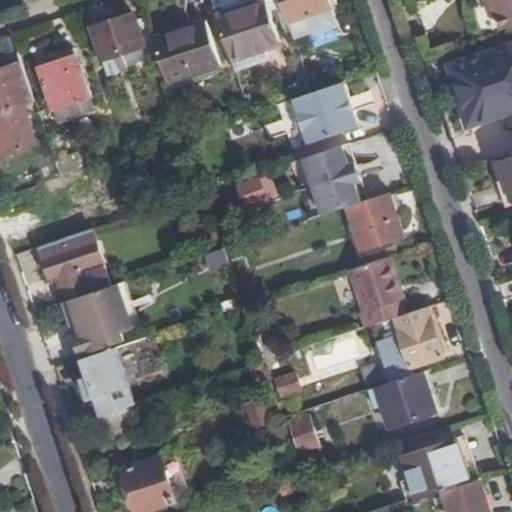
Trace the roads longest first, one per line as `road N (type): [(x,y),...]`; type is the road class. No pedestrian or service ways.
road 1 (residential): [(378,0),(511,389)]
road 2 (residential): [(0,311),(69,511)]
